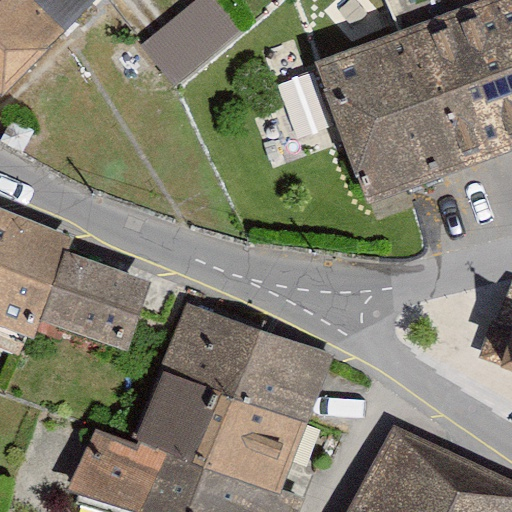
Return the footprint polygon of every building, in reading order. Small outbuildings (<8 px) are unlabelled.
[(96,0),(0,0),(0,103),(99,3),(96,0)] [(217,0),(200,0),(141,47),(174,88),(244,33),(217,0)] [(511,0),(379,0),(389,27),(304,58),(358,208),(511,152),(511,0)] [(75,241),(0,214),(0,332),(36,345),(41,331),(127,361),(153,287),(69,258),(75,241)] [(511,362),(511,276),(510,276),(489,353),(511,362)] [(85,433),(65,487),(133,511),(272,511),(278,497),(330,353),(182,300),(132,437),(85,433)] [(342,511),(511,511),(511,490),(388,424),(342,511)] [(272,511),(297,511),(301,503),(278,497),(272,511)]
